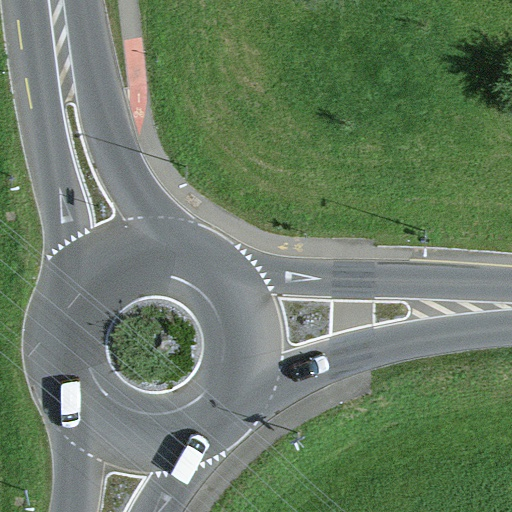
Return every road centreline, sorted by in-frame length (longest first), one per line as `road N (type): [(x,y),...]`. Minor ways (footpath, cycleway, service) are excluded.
road 1 (primary): [(118,247),(74,127),(55,0)]
road 2 (primary): [(118,247),(73,281),(53,334),(64,389),(80,412),(128,441)]
road 3 (secondary): [(511,313),(259,328)]
road 4 (primary): [(128,441),(195,438),(224,420),(246,394),(259,328)]
road 5 (primary): [(259,328),(250,298),(208,253),(148,239),(118,247)]
